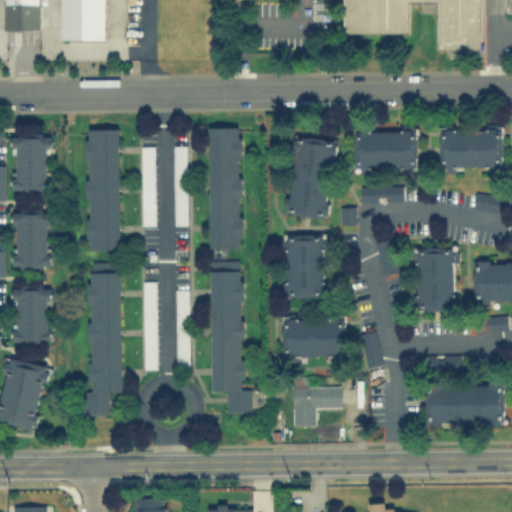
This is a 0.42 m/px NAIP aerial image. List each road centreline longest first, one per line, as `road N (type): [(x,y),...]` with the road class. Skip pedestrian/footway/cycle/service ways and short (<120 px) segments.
road 1 (tertiary): [(0,97),(511,88)]
road 2 (tertiary): [(511,459),(0,466)]
